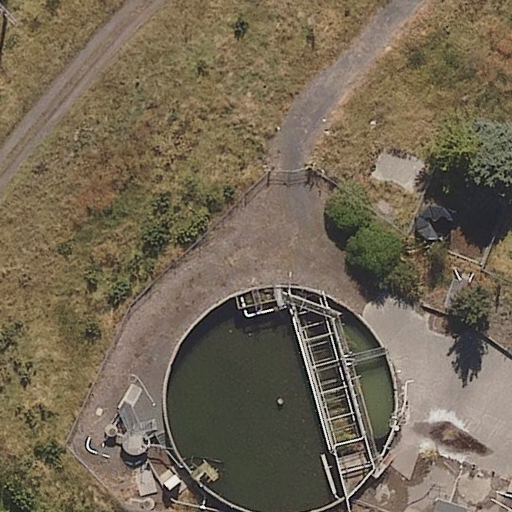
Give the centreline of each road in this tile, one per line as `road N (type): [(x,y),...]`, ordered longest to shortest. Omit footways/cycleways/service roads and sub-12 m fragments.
road 1 (track): [(0,181),(147,0)]
road 2 (track): [(411,0),(300,134),(291,170)]
